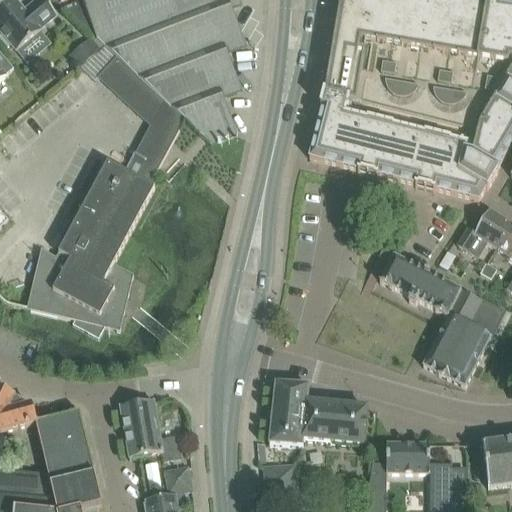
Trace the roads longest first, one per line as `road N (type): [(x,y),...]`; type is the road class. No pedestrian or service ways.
road 1 (secondary): [(232,364),(292,59)]
road 2 (residential): [(511,412),(434,405),(278,361),(232,364)]
road 3 (secondary): [(228,511),(232,364)]
road 4 (residential): [(125,511),(95,393)]
